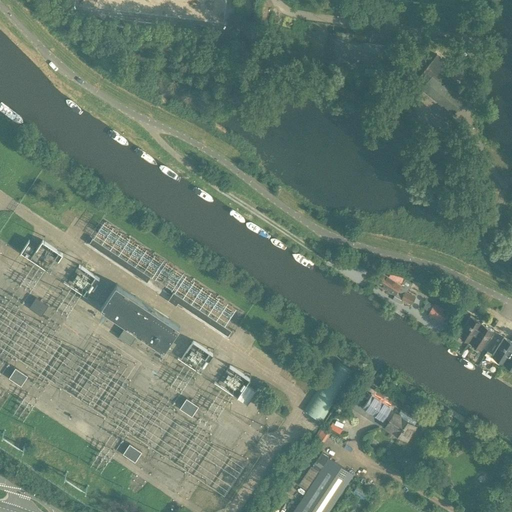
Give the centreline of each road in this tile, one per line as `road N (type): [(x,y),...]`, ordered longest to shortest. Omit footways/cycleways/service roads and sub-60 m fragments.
road 1 (residential): [(0,5),(61,68),(223,160),(329,235),(439,267),(511,303)]
road 2 (unclassified): [(480,149),(467,120),(470,43),(288,11),(271,0)]
road 3 (track): [(326,259),(203,177),(159,142),(146,119)]
